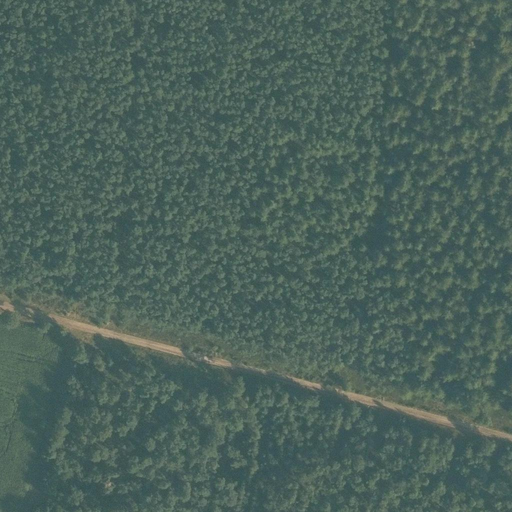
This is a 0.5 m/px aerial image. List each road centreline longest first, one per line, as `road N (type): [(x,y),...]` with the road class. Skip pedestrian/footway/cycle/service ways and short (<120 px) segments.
road 1 (track): [(0,306),(280,379)]
road 2 (track): [(511,440),(280,379)]
road 3 (track): [(28,511),(77,327)]
